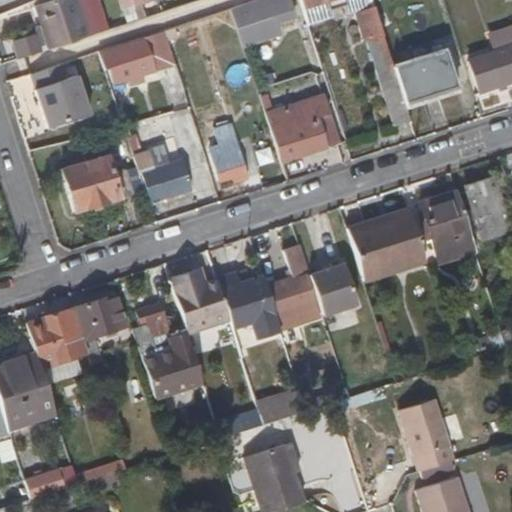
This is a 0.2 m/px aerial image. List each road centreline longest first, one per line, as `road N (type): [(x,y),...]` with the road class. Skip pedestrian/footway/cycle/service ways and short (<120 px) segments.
road 1 (residential): [(54,278),(511,136)]
road 2 (residential): [(0,106),(54,278)]
